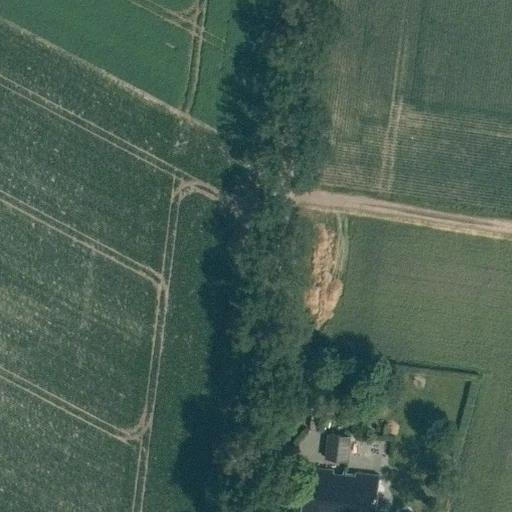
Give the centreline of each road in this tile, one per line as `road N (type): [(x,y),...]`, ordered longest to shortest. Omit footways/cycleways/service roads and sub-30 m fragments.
road 1 (unclassified): [(241,511),(305,0)]
road 2 (unknown): [(279,200),(511,234)]
